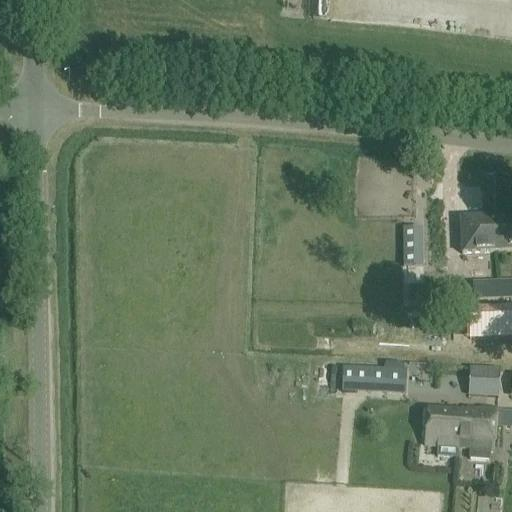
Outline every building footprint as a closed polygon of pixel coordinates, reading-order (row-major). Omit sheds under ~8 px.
[(511,41),(511,0),(510,0),(510,1),(504,0),(301,0),(300,5),(292,3),(291,11),(313,14),(315,0),(349,0),(347,14),(508,38),(508,41),(511,41)] [(511,220),(499,221),(501,254),(498,254),(498,255),(511,253),(511,220)] [(501,254),(499,221),(460,223),(462,256),(498,255),(498,254),(501,254)] [(402,229),(402,268),(422,268),(422,229),(402,229)] [(511,299),(511,282),(470,285),(471,302),(511,299)] [(511,312),(480,313),(481,340),(511,339),(511,312)] [(501,401),(501,383),(473,382),(473,401),(501,401)] [(481,409),(480,415),(481,415),(480,430),(471,429),(470,437),(459,436),(458,450),(470,451),(470,461),(489,462),(490,452),(494,453),(496,429),(511,430),(511,415),(497,414),(497,411),(481,409)] [(425,447),(458,450),(459,436),(470,437),(471,429),(480,430),(481,415),(480,415),(428,411),(425,447)]
